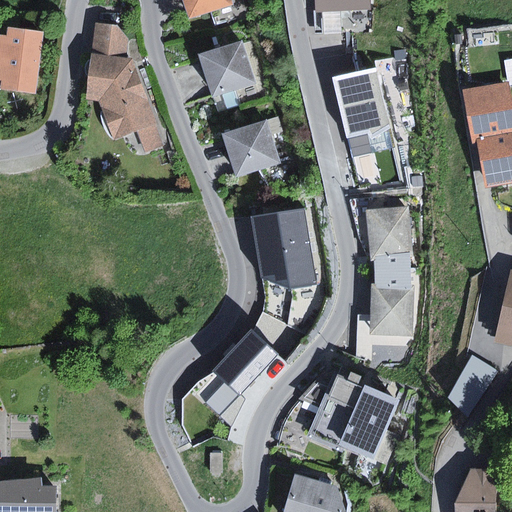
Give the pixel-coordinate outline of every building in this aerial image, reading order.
[(185,0),(192,19),(211,13),(235,5),(233,0),(185,0)] [(233,0),(235,5),(211,13),(215,25),(247,15),(242,0),(233,0)] [(373,0),(316,0),(317,12),(342,10),(374,9),(373,0)] [(342,10),(317,12),(314,12),(315,34),(344,32),(342,10)] [(98,24),(94,55),(129,58),(130,40),(117,26),(98,24)] [(8,38),(0,36),(0,80),(2,81),(1,91),(36,95),(45,33),(9,28),(8,38)] [(242,41),(199,54),(212,96),(255,83),(242,41)] [(129,58),(94,55),(87,99),(100,101),(116,139),(137,132),(144,154),(166,145),(134,59),(129,58)] [(395,148),(376,69),(334,79),(352,158),(395,148)] [(509,82),(464,90),(473,141),(478,140),(511,134),(511,98),(510,86),(509,82)] [(268,121),(224,135),(237,177),(281,164),(268,121)] [(511,134),(478,140),(486,187),(511,182),(511,134)] [(408,206),(366,212),(372,259),(376,259),(411,254),(414,254),(408,206)] [(318,285),(305,208),(252,217),(262,279),(291,289),(318,285)] [(411,254),(376,259),(377,287),(412,287),(411,254)] [(511,345),(511,272),(496,342),(511,345)] [(291,289),(262,279),(266,297),(263,312),(288,326),(293,297),(291,289)] [(377,287),(372,287),(372,315),(371,335),(415,336),(416,288),(412,287),(377,287)] [(288,326),(263,312),(254,333),(272,349),(288,326)] [(371,335),(372,315),(358,314),(356,358),(375,362),(401,363),(415,336),(371,335)] [(254,333),(252,331),(214,373),(217,375),(240,396),(278,355),(272,349),(254,333)] [(472,355),(449,399),(468,417),(498,372),(472,355)] [(348,379),(336,373),(310,436),(339,447),(364,386),(360,384),(363,377),(351,372),(348,379)] [(240,396),(217,375),(197,394),(183,399),(183,427),(221,417),(231,427),(245,400),(240,396)] [(400,401),(364,386),(339,447),(387,468),(400,437),(387,431),(400,401)] [(222,454),(210,454),(209,474),(221,474),(222,454)] [(497,511),(494,469),(472,470),(457,504),(457,511),(497,511)] [(326,484),(294,475),(283,511),(344,511),(345,509),(338,487),(326,484)] [(0,511),(58,511),(58,487),(42,487),(42,478),(0,481),(0,511)]
